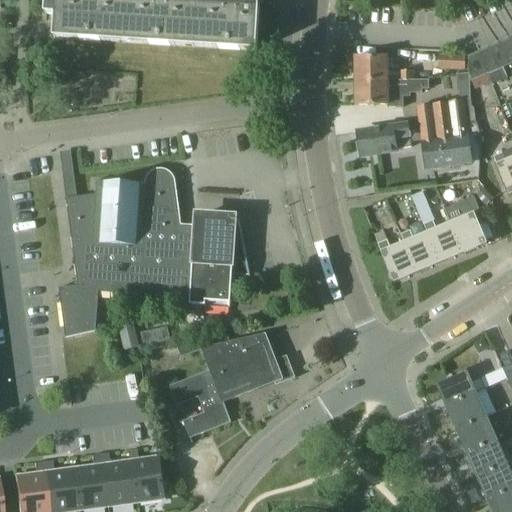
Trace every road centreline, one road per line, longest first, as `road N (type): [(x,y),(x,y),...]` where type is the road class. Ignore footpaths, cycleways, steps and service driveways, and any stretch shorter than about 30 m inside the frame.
road 1 (residential): [(0,150),(313,103)]
road 2 (residential): [(382,366),(339,258),(313,103)]
road 3 (residential): [(0,449),(12,447),(27,426),(0,213)]
road 4 (unclassified): [(220,511),(276,443),(382,366)]
road 5 (residential): [(315,36),(460,36),(511,16)]
road 6 (residential): [(448,511),(382,366)]
road 7 (residential): [(511,280),(382,366)]
road 8 (unknown): [(320,165),(190,174)]
